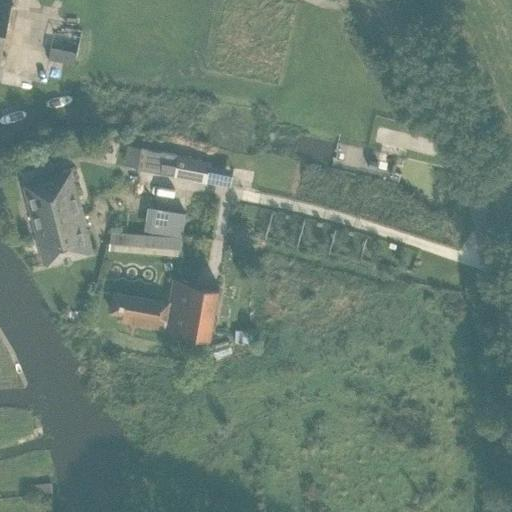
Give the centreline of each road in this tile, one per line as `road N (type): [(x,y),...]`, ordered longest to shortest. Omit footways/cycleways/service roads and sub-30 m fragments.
road 1 (unclassified): [(474,262),(386,53),(349,0)]
road 2 (residential): [(474,262),(226,193)]
road 3 (unclassified): [(511,446),(505,368),(474,262)]
